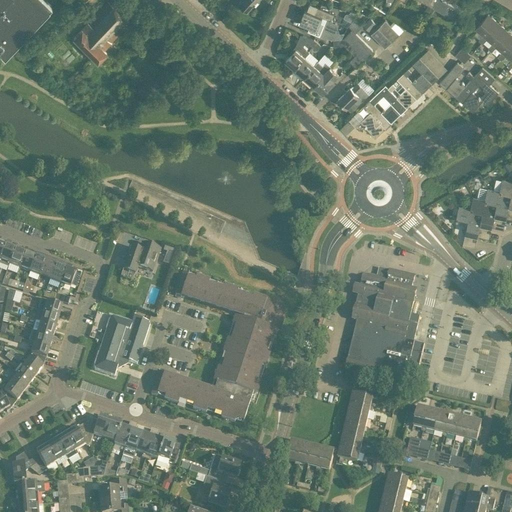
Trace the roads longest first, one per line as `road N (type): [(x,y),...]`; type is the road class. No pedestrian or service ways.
road 1 (tertiary): [(272,456),(323,296),(330,248),(365,207)]
road 2 (residential): [(57,390),(81,307),(102,274),(93,258),(0,229)]
road 3 (tertiary): [(364,179),(255,73)]
road 4 (residential): [(272,456),(133,414)]
road 5 (tertiary): [(392,179),(429,147),(511,114)]
road 6 (tertiary): [(479,292),(391,206)]
